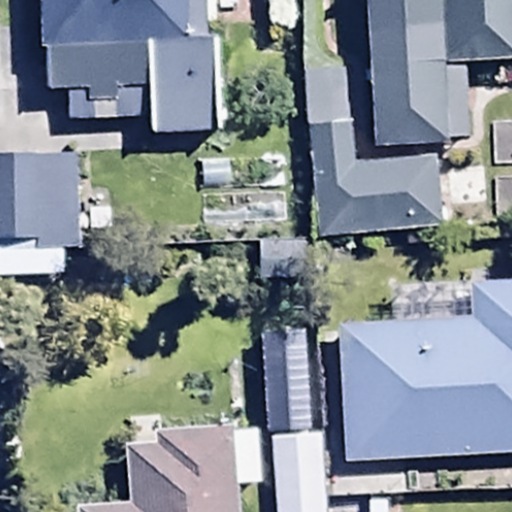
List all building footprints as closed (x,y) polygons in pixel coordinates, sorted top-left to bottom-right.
[(80,95),(87,95),(88,132),(114,132),(114,122),(145,121),(146,138),(218,136),(213,0),(31,0),(32,49),(43,49),(45,95),(66,95),(67,118),(80,117),(80,95)] [(511,0),(358,0),(367,150),(466,145),(462,64),(511,58),(511,0)] [(347,125),(299,129),(309,244),(439,234),(433,159),(350,166),(347,125)] [(62,155),(0,156),(0,241),(64,241),(62,155)] [(511,285),(466,285),(466,327),(332,327),(338,467),(511,458),(511,285)] [(280,427),(269,427),(273,511),(315,511),(311,406),(279,408),(280,427)] [(232,511),(231,485),(251,484),(248,435),(225,436),(224,425),(154,429),(155,448),(122,450),(126,506),(72,509),(71,511),(232,511)]
